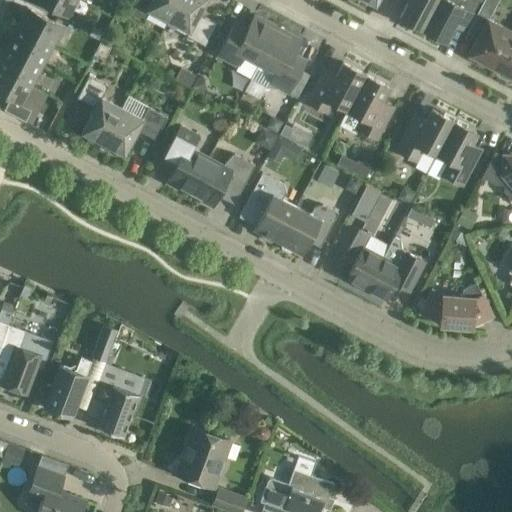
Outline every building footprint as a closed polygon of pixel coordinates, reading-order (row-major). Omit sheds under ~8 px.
[(77,0),(32,0),(68,19),(77,0)] [(168,21),(178,0),(137,0),(130,16),(141,22),(147,10),(168,21)] [(178,0),(168,21),(188,32),(185,36),(204,46),(216,24),(198,14),(205,0),(178,0)] [(422,29),(437,0),(406,0),(408,1),(399,17),(422,29)] [(437,0),(422,29),(445,42),(454,25),(467,31),(471,24),(482,2),(479,0),(437,0)] [(481,29),(468,54),(493,67),(511,32),(488,19),(498,0),(483,0),(482,2),(471,24),(481,29)] [(16,28),(53,47),(64,27),(27,8),(16,28)] [(250,79),(277,27),(254,15),(247,28),(235,21),(217,56),(237,66),(235,71),(250,79)] [(277,27),(250,79),(266,87),(268,83),(288,93),(300,70),(306,58),(294,52),(300,40),(277,27)] [(16,28),(6,47),(43,67),(53,47),(16,28)] [(511,31),(511,32),(493,67),(511,77),(511,31)] [(103,60),(109,47),(100,42),(93,55),(103,60)] [(6,47),(0,59),(0,69),(32,86),(43,67),(6,47)] [(347,110),(365,74),(342,62),(336,74),(324,68),(319,76),(306,102),(326,113),(332,102),(346,109),(347,110)] [(180,67),(174,79),(188,87),(195,75),(180,67)] [(32,86),(0,69),(0,94),(9,100),(4,111),(25,122),(31,111),(22,106),(32,86)] [(347,110),(346,109),(338,125),(355,134),(357,129),(376,139),(394,107),(381,100),(388,86),(365,74),(347,110)] [(100,148),(122,108),(101,98),(108,86),(89,76),(77,98),(95,108),(81,133),(88,136),(86,141),(100,148)] [(207,91),(202,76),(196,78),(191,87),(201,93),(207,91)] [(73,82),(64,78),(57,92),(65,96),(73,82)] [(122,108),(100,148),(115,156),(117,152),(124,155),(137,130),(155,140),(167,118),(148,107),(142,119),(122,108)] [(436,154),(454,121),(432,109),(426,120),(416,114),(408,128),(396,150),(416,161),(423,147),(436,154)] [(454,121),(436,154),(449,161),(442,174),(462,185),(474,162),(481,148),(471,142),(476,132),(454,121)] [(190,193),(208,158),(194,151),(198,135),(180,126),(162,161),(174,167),(165,183),(176,189),(177,187),(190,193)] [(278,162),(283,154),(295,160),(301,148),(277,136),(266,156),(278,162)] [(208,158),(190,193),(202,200),(201,202),(211,208),(225,181),(241,190),(254,165),(233,154),(222,165),(208,158)] [(357,163),(342,155),(337,164),(365,179),(372,166),(359,159),(357,163)] [(494,171),(493,183),(505,184),(504,191),(511,200),(511,157),(505,157),(504,162),(494,171)] [(277,242),(296,206),(282,199),(285,192),(283,184),(262,172),(239,216),(256,225),(254,229),(260,233),(262,238),(270,242),(275,241),(277,242)] [(362,182),(350,176),(344,189),(356,195),(362,182)] [(366,224),(379,198),(366,191),(352,217),(366,224)] [(296,206),(277,242),(280,243),(281,249),(289,253),(295,251),(301,254),(308,241),(320,247),(338,213),(322,205),(314,207),(310,214),(296,206)] [(411,206),(407,213),(428,225),(432,217),(411,206)] [(478,215),(464,208),(456,223),(470,230),(478,215)] [(466,235),(454,228),(449,238),(469,247),(466,235)] [(366,288),(382,257),(363,248),(370,236),(358,229),(347,251),(358,256),(346,278),(366,288)] [(393,237),(382,257),(366,288),(385,299),(394,283),(408,290),(423,261),(401,249),(400,240),(393,237)] [(511,245),(509,244),(499,264),(509,269),(508,272),(511,274),(511,277),(509,283),(511,284),(511,245)] [(432,290),(420,312),(440,322),(440,325),(471,327),(472,325),(492,315),(476,282),(462,288),(461,296),(442,295),(432,290)] [(19,296),(27,299),(31,289),(23,286),(19,296)] [(0,321),(8,325),(9,325),(15,308),(4,303),(0,313),(0,321)] [(0,347),(9,325),(8,325),(0,321),(0,347)] [(41,369),(52,341),(9,325),(0,347),(0,377),(2,378),(0,384),(26,393),(36,367),(41,369)] [(116,330),(102,325),(91,356),(105,362),(116,330)] [(91,361),(80,357),(76,369),(72,371),(60,366),(44,407),(59,413),(59,411),(71,415),(91,361)] [(123,436),(138,394),(99,380),(92,399),(105,404),(97,426),(102,428),(101,431),(115,436),(116,434),(123,436)] [(192,426),(175,473),(213,486),(230,440),(192,426)] [(2,460),(0,466),(8,469),(10,463),(17,466),(24,450),(8,444),(2,460)] [(37,468),(28,491),(43,497),(37,511),(80,511),(84,501),(66,494),(59,490),(63,478),(37,468)] [(267,480),(259,501),(264,502),(260,511),(318,511),(321,507),(324,508),(333,483),(293,469),(288,483),(272,478),(270,478),(267,479),(267,480)] [(217,487),(210,505),(229,511),(240,511),(246,497),(217,487)] [(169,508),(173,496),(158,490),(153,502),(169,508)]
